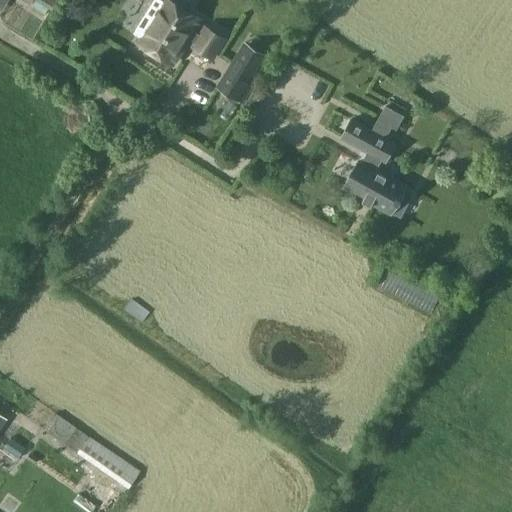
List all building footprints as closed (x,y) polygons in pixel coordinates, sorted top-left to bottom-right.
[(27,0),(32,3),(33,0),(38,0),(53,9),(58,0),(27,0)] [(130,20),(143,0),(123,0),(116,11),(130,20)] [(180,0),(164,0),(138,42),(177,67),(194,39),(197,41),(195,44),(215,58),(229,38),(208,24),(202,32),(199,30),(207,17),(180,0)] [(241,103),(268,59),(247,46),(219,90),(241,103)] [(402,118),(385,109),(379,121),(396,130),(402,118)] [(410,138),(447,158),(446,161),(454,166),(461,153),(445,145),(452,133),(422,116),(410,138)] [(398,146),(351,121),(342,138),(372,154),(366,165),(361,162),(346,192),(366,202),(364,206),(377,213),(379,209),(403,221),(417,196),(378,176),(384,164),(388,165),(398,146)] [(139,472),(58,416),(48,430),(130,486),(139,472)] [(79,493),(73,501),(88,511),(91,511),(96,505),(79,493)]
